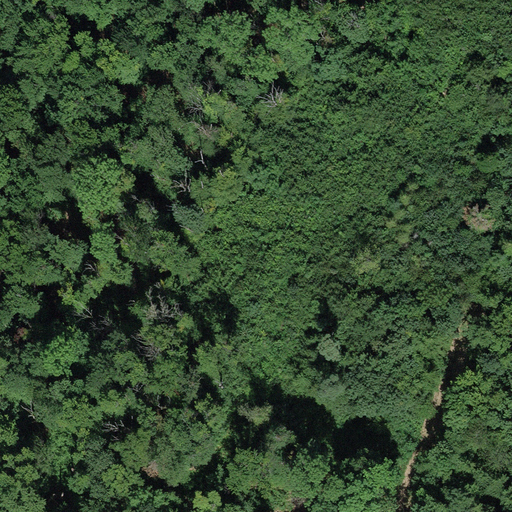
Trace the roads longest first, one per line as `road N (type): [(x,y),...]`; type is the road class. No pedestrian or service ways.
road 1 (track): [(511,194),(399,511)]
road 2 (track): [(113,0),(0,250)]
